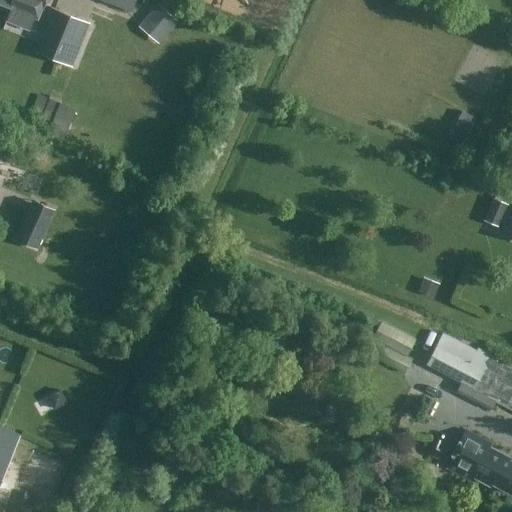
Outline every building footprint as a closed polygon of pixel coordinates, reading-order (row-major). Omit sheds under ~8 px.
[(0,0),(0,3),(37,19),(41,9),(43,9),(46,0),(0,0)] [(105,0),(138,9),(140,0),(105,0)] [(157,4),(138,26),(141,29),(159,43),(177,21),(157,4)] [(70,64),(87,23),(50,8),(41,29),(44,30),(36,50),(70,64)] [(64,140),(76,109),(48,99),(40,119),(54,124),(50,135),(64,140)] [(462,111),(456,123),(468,129),(474,117),(462,111)] [(21,145),(0,136),(0,151),(16,158),(17,157),(19,158),(23,148),(20,147),(21,145)] [(508,205),(492,198),(483,220),(498,227),(508,205)] [(511,204),(499,234),(511,240),(511,204)] [(29,211),(17,237),(37,246),(49,220),(29,211)] [(416,292),(433,298),(439,284),(422,277),(416,292)] [(407,356),(416,338),(381,320),(372,337),(407,356)] [(493,355),(478,347),(476,350),(442,332),(426,364),(461,382),(456,392),(471,399),(493,355)] [(374,363),(403,378),(412,361),(383,346),(374,363)] [(495,402),(511,410),(511,365),(493,356),(471,400),(491,410),(495,402)] [(0,480),(19,435),(0,426),(0,480)] [(511,462),(504,458),(505,456),(488,447),(490,443),(465,430),(459,441),(447,463),(446,467),(471,480),(473,477),(490,486),(491,483),(511,493),(511,490),(511,462)] [(447,463),(459,441),(443,433),(431,455),(447,463)]
